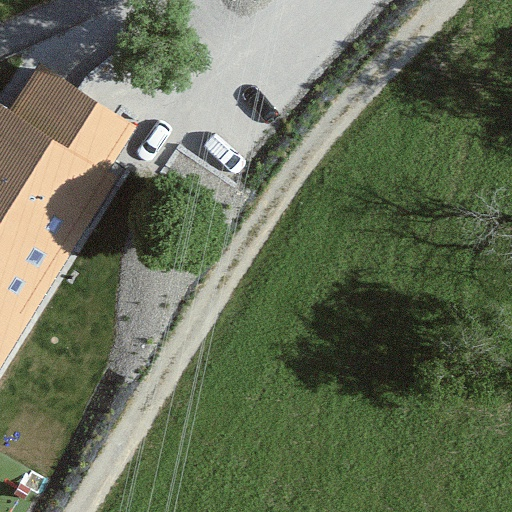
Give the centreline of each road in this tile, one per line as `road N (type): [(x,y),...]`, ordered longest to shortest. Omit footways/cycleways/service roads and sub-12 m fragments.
road 1 (track): [(446,0),(332,113),(78,511)]
road 2 (track): [(289,0),(217,69),(102,246)]
